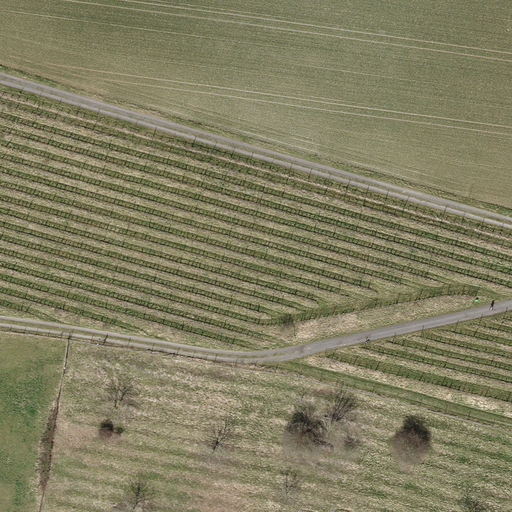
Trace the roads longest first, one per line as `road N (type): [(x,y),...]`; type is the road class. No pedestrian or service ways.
road 1 (track): [(511,222),(0,77)]
road 2 (track): [(511,301),(254,359),(0,319)]
